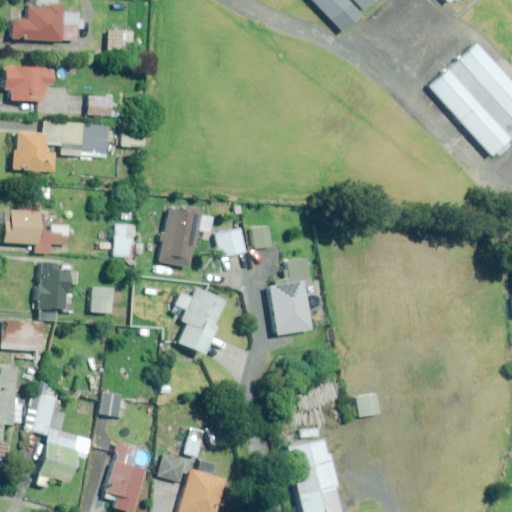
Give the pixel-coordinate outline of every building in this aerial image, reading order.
[(39,3),(39,10),(22,9),(22,20),(7,19),(6,38),(72,42),(73,28),(78,28),(78,20),(73,20),(74,13),(57,12),(58,4),(39,3)] [(128,32),(104,31),(102,52),(126,53),(128,32)] [(511,97),(463,44),(416,87),(482,159),(511,132),(511,97)] [(143,72),(139,59),(126,63),(130,76),(143,72)] [(48,69),(41,69),(0,65),(0,89),(5,90),(5,100),(37,102),(37,92),(46,93),(48,69)] [(105,103),(84,101),(83,116),(104,117),(105,103)] [(104,126),(68,124),(66,147),(76,147),(76,155),(102,157),(104,126)] [(142,129),(127,128),(126,147),(141,148),(142,129)] [(51,137),(13,133),(9,169),(48,173),(51,137)] [(29,198),(37,198),(37,201),(49,202),(50,189),(38,188),(30,187),(29,198)] [(209,214),(178,207),(177,211),(164,208),(152,261),(184,268),(192,230),(205,233),(209,214)] [(34,212),(0,210),(0,242),(32,244),(31,253),(45,254),(45,244),(64,245),(65,226),(47,225),(47,231),(33,231),(34,212)] [(130,257),(130,253),(139,253),(140,235),(131,235),(132,226),(111,225),(109,257),(130,257)] [(268,247),(265,226),(250,228),(253,249),(268,247)] [(216,257),(246,252),(242,228),(212,234),(216,257)] [(304,282),(301,258),(282,261),(285,284),(264,287),(271,335),(304,330),(297,283),(304,282)] [(74,270),(69,270),(51,269),(51,263),(39,262),(37,286),(30,286),(29,298),(36,298),(35,320),(59,321),(59,310),(67,310),(68,284),(73,284),(74,270)] [(113,289),(87,288),(86,312),(112,313),(113,289)] [(220,301),(189,289),(186,297),(175,293),(170,305),(180,310),(176,321),(181,323),(173,344),(199,354),(220,301)] [(41,324),(0,321),(0,324),(0,348),(44,352),(45,337),(40,336),(41,324)] [(9,397),(10,383),(10,369),(0,368),(0,422),(8,423),(17,423),(18,398),(9,397)] [(55,385),(40,382),(28,431),(43,435),(31,485),(42,487),(44,477),(64,482),(71,455),(81,458),(86,440),(55,432),(59,413),(49,410),(55,385)] [(116,396),(99,393),(96,415),(113,417),(116,396)] [(376,414),(373,394),(352,397),(355,417),(376,414)] [(197,440),(184,438),(180,454),(193,457),(197,440)] [(335,511),(319,439),(283,447),(297,511),(335,511)] [(128,468),(131,458),(134,447),(110,440),(107,452),(113,453),(110,463),(100,498),(110,500),(108,508),(121,511),(126,511),(138,470),(128,468)] [(181,461),(158,454),(152,477),(175,483),(181,461)] [(210,511),(220,480),(185,470),(172,511),(210,511)]
